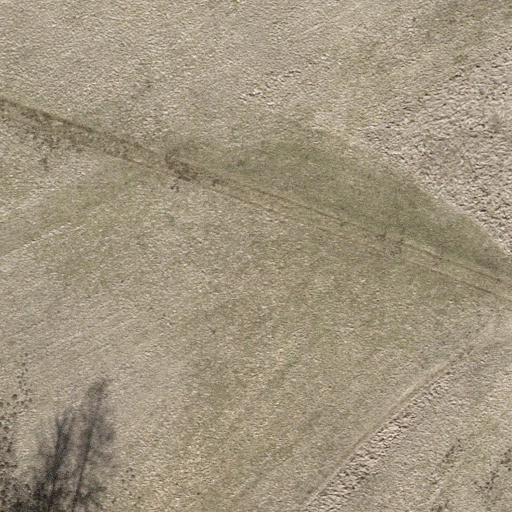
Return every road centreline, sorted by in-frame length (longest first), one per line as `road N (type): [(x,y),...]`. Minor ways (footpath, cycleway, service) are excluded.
road 1 (track): [(0,101),(511,282)]
road 2 (track): [(511,313),(488,329),(326,511)]
